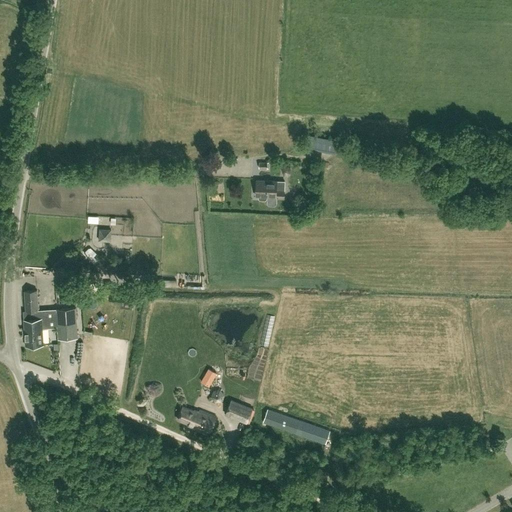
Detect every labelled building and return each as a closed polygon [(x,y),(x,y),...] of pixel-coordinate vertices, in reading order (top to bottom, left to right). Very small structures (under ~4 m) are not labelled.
[(356,156),(358,145),(309,135),(306,147),(356,156)] [(284,198),(285,181),(257,180),(256,196),(259,196),(259,198),(260,199),(265,199),(266,198),(266,196),(275,197),(284,198)] [(111,229),(99,228),(98,241),(111,241),(111,229)] [(69,282),(55,283),(57,303),(59,302),(71,302),(71,301),(69,282)] [(38,310),(37,290),(24,291),(26,311),(23,311),(24,319),(25,345),(43,344),(42,325),(46,325),(46,328),(58,327),(58,338),(78,337),(76,307),(57,308),(57,309),(38,310)] [(212,385),(219,372),(210,367),(203,380),(212,385)] [(215,392),(218,402),(225,400),(222,390),(215,392)] [(231,400),(226,414),(246,422),(252,409),(252,408),(231,400)] [(199,413),(183,406),(178,419),(193,425),(192,428),(208,435),(216,416),(200,410),(199,413)] [(325,443),(330,431),(267,409),(263,422),(325,443)]
